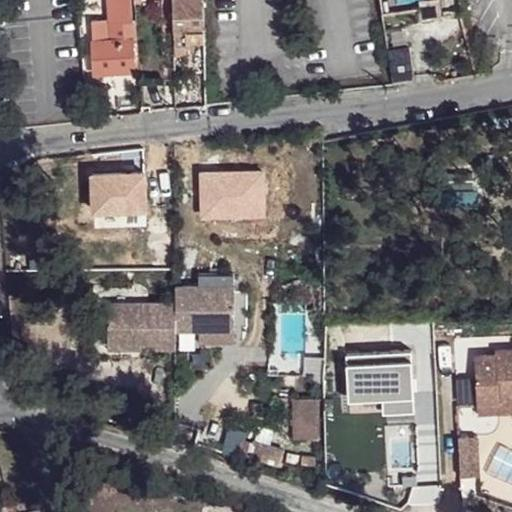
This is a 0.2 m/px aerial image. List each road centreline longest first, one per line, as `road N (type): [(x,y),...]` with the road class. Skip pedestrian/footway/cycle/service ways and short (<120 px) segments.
road 1 (residential): [(0,153),(25,136),(511,82)]
road 2 (residential): [(221,511),(9,441)]
